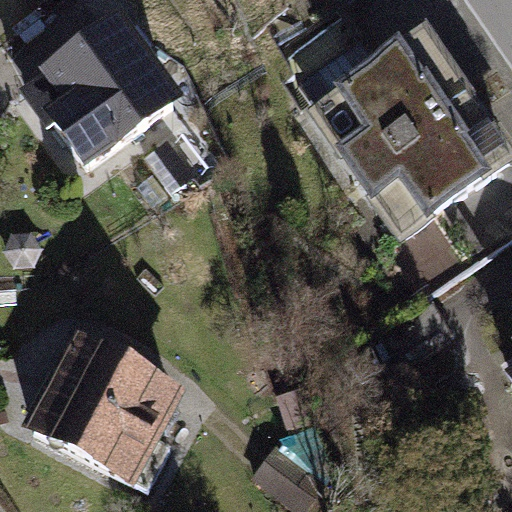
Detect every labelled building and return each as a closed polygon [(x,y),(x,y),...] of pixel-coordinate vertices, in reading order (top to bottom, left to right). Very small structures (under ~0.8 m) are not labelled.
[(170,110),(98,1),(16,55),(88,163),(170,110)] [(298,107),(343,178),(463,101),(418,31),(298,107)] [(343,178),(388,249),(509,173),(463,101),(343,178)] [(446,346),(431,319),(386,344),(400,371),(446,346)] [(164,387),(59,339),(37,384),(19,422),(149,483),(164,451),(139,439),(164,387)] [(385,374),(374,353),(350,366),(360,386),(385,374)] [(287,439),(262,418),(246,437),(271,458),(287,439)]
